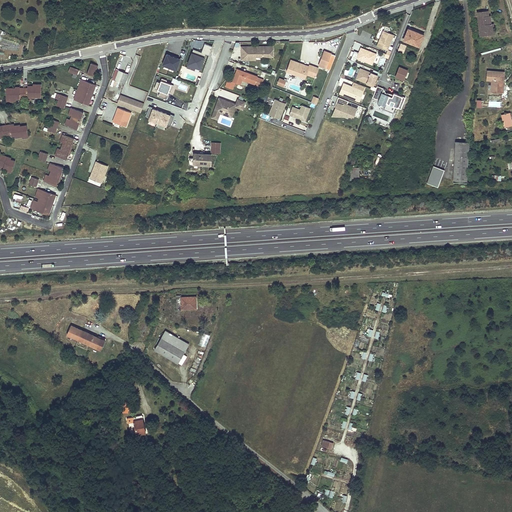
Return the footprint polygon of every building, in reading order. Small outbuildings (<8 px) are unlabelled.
[(489,24),(488,16),(488,11),(476,12),(479,36),(492,35),(491,24),(489,24)] [(419,46),(423,35),(408,29),(404,40),(419,46)] [(393,35),(383,31),(377,46),(387,50),(393,35)] [(191,53),(187,63),(196,66),(196,65),(200,67),(205,54),(208,55),(212,46),(204,43),(201,52),(196,50),(195,54),(191,53)] [(407,46),(401,44),(397,52),(403,54),(407,46)] [(274,46),(242,46),(242,60),(248,60),(248,56),(256,56),(264,56),(274,56),(274,46)] [(361,48),(356,58),(372,65),(376,54),(361,48)] [(330,55),(331,54),(323,51),(318,66),(325,69),(325,68),(329,69),(334,56),(330,55)] [(165,55),(162,65),(175,70),(179,60),(165,55)] [(290,60),(286,71),(304,78),(305,74),(313,77),(317,68),(309,65),(308,67),(300,64),(300,66),(298,65),(298,63),(290,60)] [(91,63),(87,74),(94,77),(98,66),(91,63)] [(407,70),(400,67),(396,77),(404,80),(407,70)] [(359,80),(373,86),(377,75),(360,68),(358,74),(360,75),(360,76),(359,80)] [(245,71),(237,69),(233,81),(232,82),(228,81),(225,86),(233,89),(235,84),(240,86),(241,84),(242,79),(251,82),(252,81),(255,82),(255,84),(261,86),(264,79),(258,77),(258,76),(247,72),(246,73),(245,73),(245,71)] [(125,84),(128,75),(116,70),(112,79),(125,84)] [(502,92),(503,72),(487,71),(486,80),(492,80),(491,91),(502,92)] [(279,78),(277,84),(284,87),(286,81),(279,78)] [(157,96),(166,100),(168,94),(167,94),(168,91),(170,91),(172,85),(165,82),(166,80),(161,79),(159,83),(156,81),(153,89),(159,91),(157,96)] [(89,105),(90,99),(89,99),(92,90),(94,90),(96,85),(81,80),(74,99),(89,105)] [(359,102),(364,91),(343,83),(339,94),(359,102)] [(6,89),(6,101),(16,102),(16,99),(20,99),(20,98),(31,99),(32,97),(41,97),(41,84),(33,84),(33,86),(28,86),(28,88),(20,88),(20,87),(15,87),(15,89),(6,89)] [(378,86),(373,97),(380,99),(379,102),(386,105),(385,109),(393,112),(396,106),(401,108),(405,97),(394,92),(393,94),(385,93),(384,88),(378,86)] [(68,97),(57,93),(55,98),(58,100),(56,106),(64,108),(68,97)] [(143,104),(120,95),(117,104),(140,113),(143,104)] [(338,97),(334,107),(336,107),(332,116),(353,117),(356,108),(347,105),(348,101),(338,97)] [(243,109),(245,102),(238,99),(236,104),(219,98),(212,117),(218,119),(220,113),(221,111),(226,113),(229,111),(233,113),(235,106),(243,109)] [(275,100),(269,115),(280,119),(286,104),(275,100)] [(293,107),(289,115),(305,121),(310,108),(302,105),(300,110),(293,107)] [(131,113),(117,107),(116,112),(118,112),(114,122),(126,126),(131,113)] [(149,107),(145,117),(149,118),(148,120),(165,126),(166,124),(170,126),(173,116),(169,114),(169,116),(152,110),(153,108),(149,107)] [(71,108),(70,112),(68,115),(72,116),(70,120),(67,119),(64,125),(77,130),(79,126),(80,126),(83,117),(82,117),(83,113),(71,108)] [(511,122),(510,112),(502,114),(505,127),(511,125),(511,122)] [(47,130),(55,133),(59,122),(51,119),(47,130)] [(0,137),(15,136),(15,138),(22,137),(23,138),(29,138),(27,126),(20,126),(20,125),(14,126),(14,124),(0,125),(0,137)] [(72,144),(74,139),(63,134),(60,141),(63,143),(61,150),(57,149),(55,156),(66,160),(69,154),(70,154),(73,145),(72,144)] [(469,142),(455,141),(453,181),(467,182),(469,142)] [(220,153),(221,143),(212,143),(211,152),(220,153)] [(0,166),(3,167),(3,168),(8,170),(7,171),(11,173),(15,162),(11,160),(11,158),(0,154),(1,152),(0,152),(0,166)] [(45,162),(48,154),(41,152),(38,159),(45,162)] [(210,165),(210,155),(194,154),(194,164),(210,165)] [(108,166),(96,161),(94,167),(95,167),(93,174),(92,173),(90,178),(101,183),(108,166)] [(62,172),(63,170),(63,168),(50,163),(48,170),(51,171),(50,176),(46,175),(44,181),(57,186),(58,182),(60,182),(63,173),(62,172)] [(427,183),(432,185),(438,187),(445,170),(433,165),(427,183)] [(350,168),(350,180),(359,180),(359,168),(354,168),(350,168)] [(36,187),(39,180),(32,177),(29,184),(36,187)] [(34,201),(31,208),(49,214),(51,209),(48,209),(52,200),(54,200),(56,195),(38,189),(35,196),(39,198),(38,202),(34,201)] [(196,297),(188,297),(181,297),(181,295),(176,296),(177,311),(182,311),(182,309),(196,309),(196,297)] [(105,340),(88,333),(71,325),(67,335),(101,350),(105,340)] [(189,344),(166,330),(161,338),(184,351),(189,344)] [(184,351),(161,338),(154,350),(178,363),(184,351)] [(145,432),(144,424),(142,415),(130,417),(131,422),(134,421),(137,434),(145,432)] [(334,443),(323,440),(322,446),(332,449),(334,443)]
